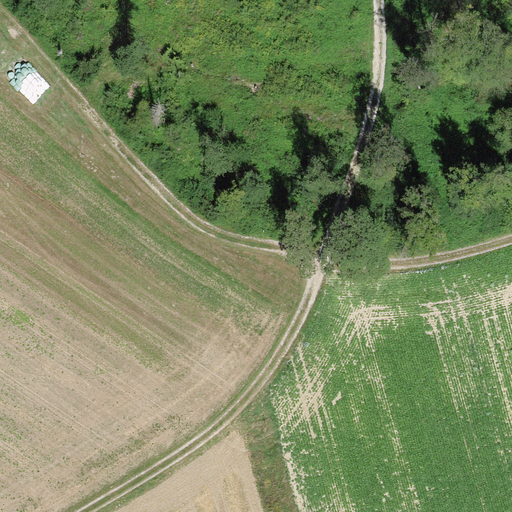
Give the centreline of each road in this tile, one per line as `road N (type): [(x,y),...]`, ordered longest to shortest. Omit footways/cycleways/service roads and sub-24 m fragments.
road 1 (track): [(0,12),(108,124),(199,197),(316,264)]
road 2 (track): [(316,264),(284,348),(238,408),(77,511)]
road 3 (track): [(390,0),(380,76),(334,175),(316,264)]
road 4 (track): [(316,264),(373,268),(511,240)]
